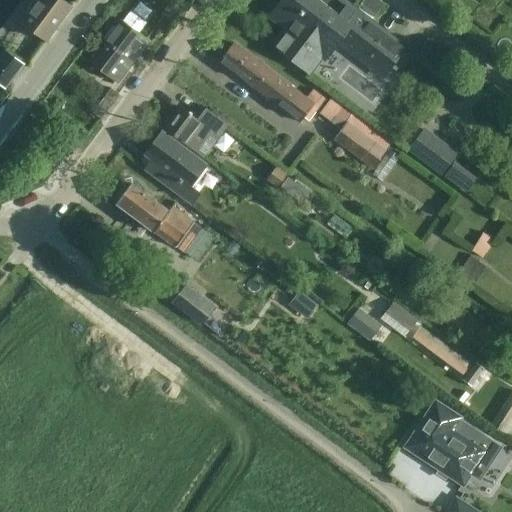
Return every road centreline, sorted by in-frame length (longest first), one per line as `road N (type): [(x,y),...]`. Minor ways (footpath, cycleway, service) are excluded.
road 1 (residential): [(406,511),(395,494),(24,214)]
road 2 (residential): [(24,214),(107,128),(207,0)]
road 3 (unclassified): [(99,0),(0,133)]
